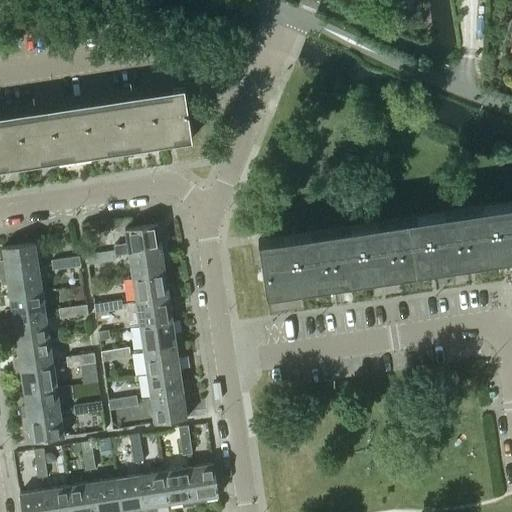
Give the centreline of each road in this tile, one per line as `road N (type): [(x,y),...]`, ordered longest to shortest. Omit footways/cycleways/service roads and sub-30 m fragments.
road 1 (residential): [(511,371),(503,319),(226,359)]
road 2 (residential): [(257,93),(161,49),(0,70)]
road 3 (residential): [(511,111),(290,16)]
road 4 (residential): [(204,205),(171,184),(0,211)]
road 5 (residential): [(226,359),(204,205)]
road 6 (residential): [(248,511),(226,359)]
road 7 (residential): [(204,205),(226,181),(257,93)]
